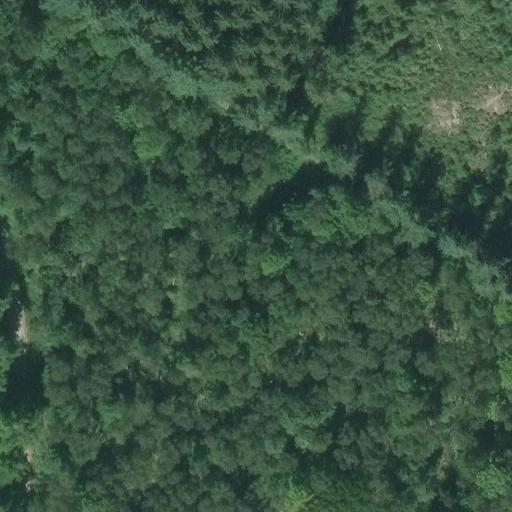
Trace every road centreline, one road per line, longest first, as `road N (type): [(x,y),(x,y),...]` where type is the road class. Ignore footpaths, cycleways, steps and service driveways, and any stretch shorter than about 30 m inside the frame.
road 1 (track): [(56,0),(511,293)]
road 2 (unclassified): [(18,511),(18,360),(0,249)]
